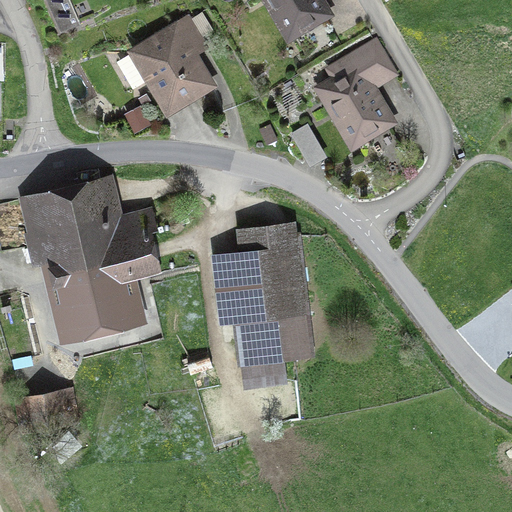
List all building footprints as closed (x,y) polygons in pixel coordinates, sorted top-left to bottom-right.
[(269,0),(289,33),(322,14),(313,0),(269,0)] [(166,111),(209,85),(174,27),(131,52),(166,111)] [(391,72),(373,41),(337,63),(345,75),(322,89),(352,141),(385,122),(365,88),(391,72)] [(157,270),(148,233),(154,231),(149,210),(117,218),(108,178),(37,194),(69,329),(128,315),(119,279),(157,270)] [(243,384),(283,379),(280,356),(306,353),(291,227),(239,233),(242,256),(218,259),(225,319),(236,318),(243,384)] [(22,431),(73,423),(67,389),(17,397),(22,431)] [(94,442),(75,447),(80,466),(99,460),(94,442)]
